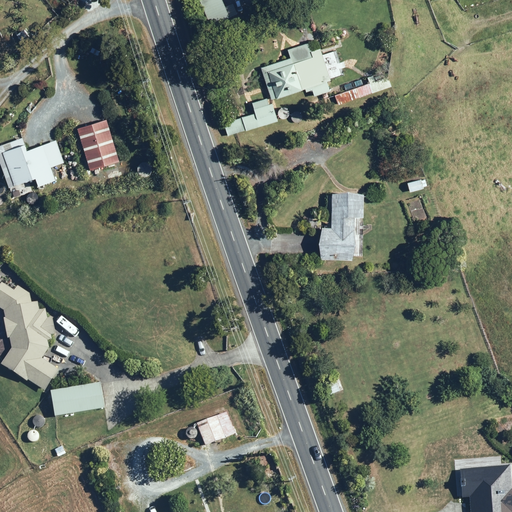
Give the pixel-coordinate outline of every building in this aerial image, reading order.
[(197,0),(209,26),(227,18),(219,0),(197,0)] [(87,47),(95,54),(101,47),(93,40),(87,47)] [(289,59),(260,68),(270,100),(274,99),(274,100),(303,90),(304,93),(310,91),(312,97),(328,92),(325,82),(328,81),(318,50),(310,52),(307,44),(286,51),(289,59)] [(366,78),(368,83),(338,94),(342,104),(390,87),(387,77),(373,82),(372,77),(366,78)] [(253,115),(223,124),(226,136),(244,131),(244,132),(275,122),(270,104),(266,105),(265,99),(250,104),(253,115)] [(111,118),(83,127),(96,168),(124,158),(111,118)] [(21,139),(0,146),(0,170),(7,189),(32,180),(35,188),(53,181),(48,168),(62,163),(55,141),(24,152),(22,146),(23,146),(21,139)] [(307,139),(298,141),(300,155),(309,154),(307,139)] [(148,168),(144,157),(132,161),(136,173),(148,168)] [(421,188),(425,186),(423,180),(419,181),(419,180),(405,184),(408,193),(421,189),(421,188)] [(318,229),(318,261),(349,261),(349,257),(361,257),(361,223),(357,223),(357,219),(360,219),(360,196),(354,195),(355,193),(333,192),(333,195),(329,195),(329,229),(318,229)] [(4,320),(2,321),(5,340),(9,339),(11,350),(0,366),(0,367),(25,385),(27,382),(43,393),(57,371),(40,360),(47,350),(46,342),(50,341),(50,337),(53,336),(50,320),(46,321),(44,311),(37,312),(36,304),(29,305),(28,296),(16,288),(12,294),(0,285),(0,310),(2,312),(4,320)] [(332,382),(323,385),(328,397),(337,394),(332,382)] [(98,385),(47,394),(50,407),(47,407),(48,412),(51,411),(53,419),(102,410),(98,385)] [(339,413),(347,432),(354,429),(347,410),(339,413)] [(225,414),(195,426),(203,448),(234,437),(225,414)] [(99,429),(65,447),(68,454),(103,437),(99,429)] [(74,468),(78,476),(85,472),(81,464),(74,468)]
